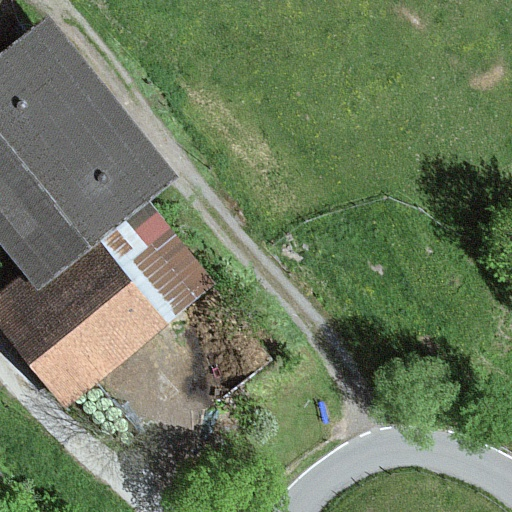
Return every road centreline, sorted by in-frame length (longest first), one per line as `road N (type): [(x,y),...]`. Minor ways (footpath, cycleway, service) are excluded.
road 1 (tertiary): [(511,483),(458,457),(403,452),(354,462),(302,496),(292,511)]
road 2 (track): [(150,511),(47,416),(0,355)]
